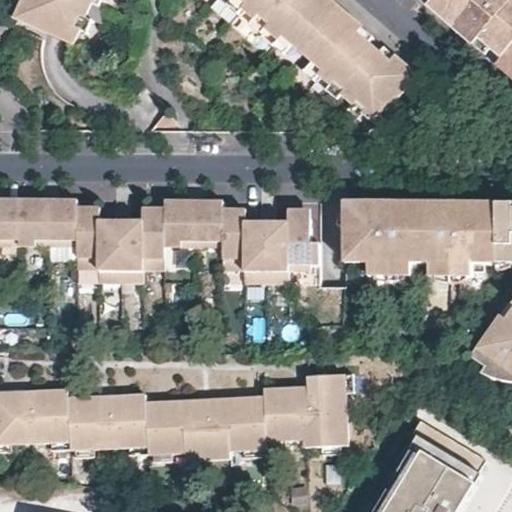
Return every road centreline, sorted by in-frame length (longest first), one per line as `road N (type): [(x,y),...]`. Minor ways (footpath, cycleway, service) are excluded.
road 1 (residential): [(0,164),(511,173)]
road 2 (residential): [(372,0),(511,122)]
